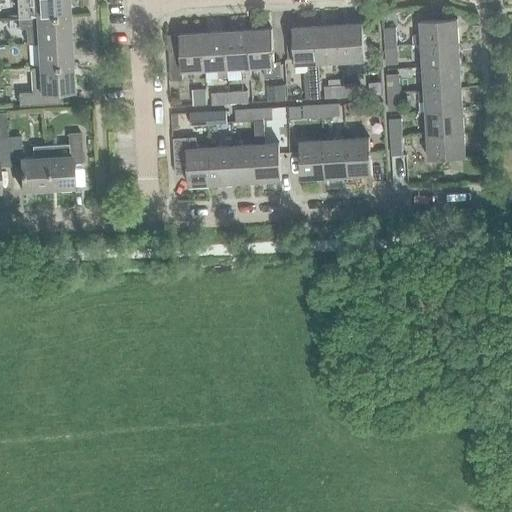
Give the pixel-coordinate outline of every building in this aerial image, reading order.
[(15,0),(17,17),(68,14),(67,0),(15,0)] [(35,29),(36,42),(70,40),(68,14),(17,17),(18,30),(35,29)] [(420,21),(420,34),(413,35),(413,45),(421,44),(421,45),(458,43),(457,18),(420,21)] [(362,23),(337,25),(339,62),(364,61),(362,23)] [(315,26),(319,98),(320,98),(318,63),(339,62),(337,25),(315,26)] [(319,98),(315,26),(291,28),(292,40),(294,59),(294,65),(308,64),(309,72),(306,72),(308,98),(306,98),(306,99),(319,98)] [(385,47),(396,47),(395,28),(384,28),(385,47)] [(272,29),(247,30),(249,68),(250,68),(263,67),(264,78),(281,77),(280,61),(274,62),(272,29)] [(225,32),(227,69),(240,68),(241,75),(250,75),(250,68),(249,68),(247,30),(225,32)] [(228,77),(227,69),(225,32),(203,33),(205,70),(218,70),(218,78),(228,77)] [(179,35),(180,50),(168,51),(170,81),(182,80),(182,72),(205,70),(203,33),(179,35)] [(71,67),(70,40),(36,42),(38,69),(71,67)] [(292,40),(286,40),(287,59),(294,59),(292,40)] [(421,45),(423,68),(460,65),(458,43),(421,45)] [(396,47),(385,47),(386,64),(397,63),(396,47)] [(461,88),(460,65),(423,68),(424,90),(461,88)] [(73,92),(71,67),(38,69),(39,92),(19,93),(20,104),(50,103),(50,92),(73,92)] [(398,92),(399,92),(398,74),(387,75),(388,93),(398,92)] [(268,101),(285,100),(286,100),(285,84),(284,84),(267,85),(268,101)] [(360,84),(340,85),(341,95),(360,94),(360,84)] [(325,96),(341,95),(340,85),(324,86),(325,96)] [(424,90),(425,113),(462,111),(461,88),(424,90)] [(205,89),(193,90),(193,106),(206,105),(205,89)] [(228,92),(229,102),(248,100),(247,91),(228,92)] [(229,102),(228,92),(211,93),(212,103),(229,102)] [(399,92),(398,92),(388,93),(389,109),(400,108),(399,92)] [(350,114),(367,113),(366,102),(350,104),(350,114)] [(338,104),(319,105),(320,116),(339,114),(338,104)] [(320,116),(319,105),(303,106),(303,117),(320,116)] [(271,109),(252,110),(253,122),(263,122),(271,121),(271,109)] [(253,122),(252,110),(235,111),(235,123),(253,122)] [(208,112),(208,122),(226,121),(226,111),(208,112)] [(425,113),(427,136),(464,133),(462,111),(425,113)] [(208,112),(190,113),(190,124),(208,122),(208,112)] [(390,119),(391,138),(402,137),(401,119),(390,119)] [(255,145),(254,145),(256,182),(281,180),(279,143),(264,144),(263,122),(253,122),(255,145)] [(465,157),(464,133),(427,136),(428,159),(465,157)] [(69,147),(41,148),(43,190),(72,188),(71,165),(83,164),(82,135),(69,136),(69,147)] [(414,150),(413,136),(402,137),(403,150),(414,150)] [(368,137),(344,139),(346,176),(371,175),(368,137)] [(403,150),(402,137),(391,138),(392,154),(403,154),(403,150)] [(21,138),(5,138),(7,167),(20,167),(21,191),(43,190),(41,148),(33,148),(33,159),(22,160),(21,138)] [(196,138),(173,139),(175,175),(187,174),(188,186),(212,184),(210,147),(196,148),(196,138)] [(324,178),(346,176),(344,139),(321,140),(324,178)] [(301,179),(324,178),(321,140),(299,142),(301,179)] [(234,183),(256,182),(254,145),(232,146),(234,183)] [(212,184),(234,183),(232,146),(210,147),(212,184)]
